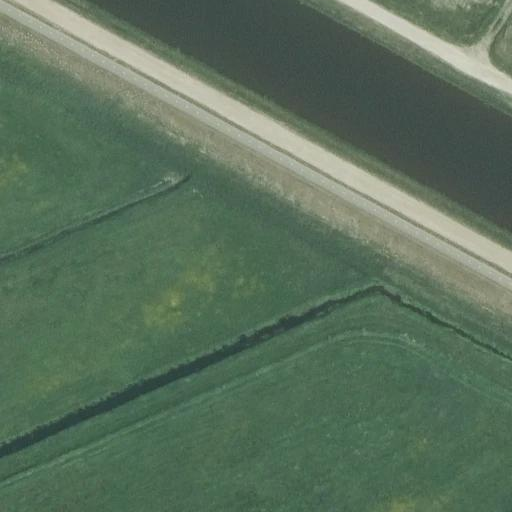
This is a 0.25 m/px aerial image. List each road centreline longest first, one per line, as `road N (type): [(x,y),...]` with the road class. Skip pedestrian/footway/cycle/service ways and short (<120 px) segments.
road 1 (track): [(511,260),(32,0)]
road 2 (track): [(348,0),(511,90)]
